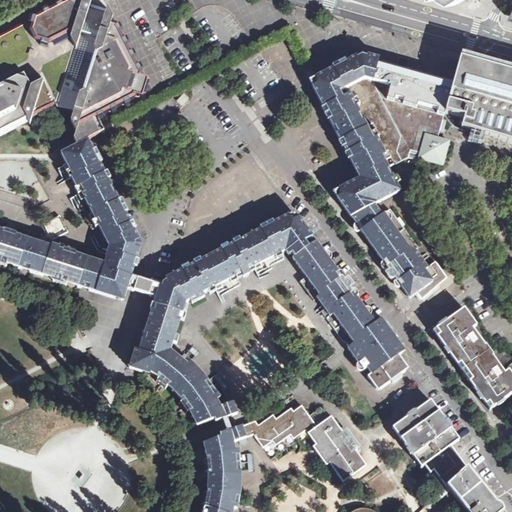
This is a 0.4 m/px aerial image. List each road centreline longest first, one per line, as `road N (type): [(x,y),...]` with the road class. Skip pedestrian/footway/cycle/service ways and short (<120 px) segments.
road 1 (residential): [(314,202),(511,485)]
road 2 (unclassified): [(295,0),(511,61)]
